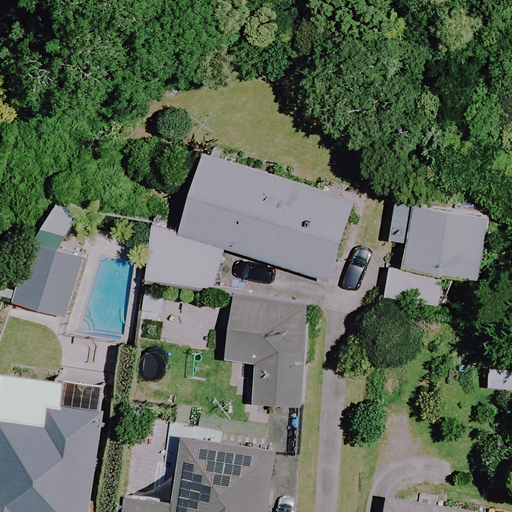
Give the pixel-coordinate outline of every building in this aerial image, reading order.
[(358,198),(208,154),(185,231),(163,225),(148,277),(214,297),(228,248),(334,279),(358,198)] [(489,216),(399,199),(392,240),(412,244),(408,269),(392,267),(387,297),(442,307),(448,274),(477,279),(489,216)] [(87,257),(34,242),(17,303),(70,318),(87,257)] [(312,304),(238,297),(232,359),(261,362),(257,402),(301,406),(312,304)] [(5,374),(0,419),(0,511),(90,511),(106,387),(5,374)] [(129,511),(269,511),(277,449),(187,438),(179,507),(130,501),(129,511)] [(496,511),(392,498),(389,511),(496,511)]
